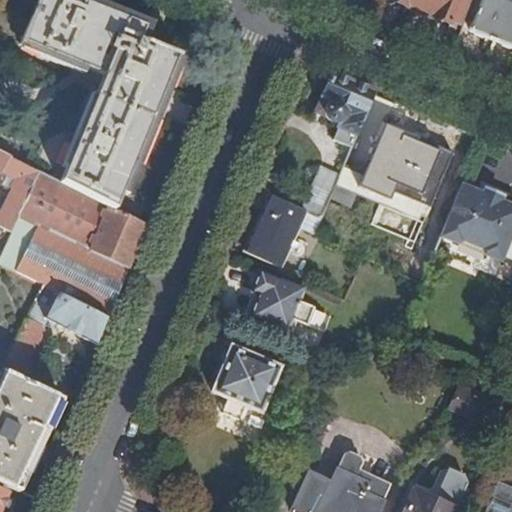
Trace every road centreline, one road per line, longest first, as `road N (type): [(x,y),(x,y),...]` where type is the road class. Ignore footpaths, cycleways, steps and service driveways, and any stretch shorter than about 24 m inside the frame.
road 1 (tertiary): [(280,20),(87,495)]
road 2 (residential): [(280,20),(511,118)]
